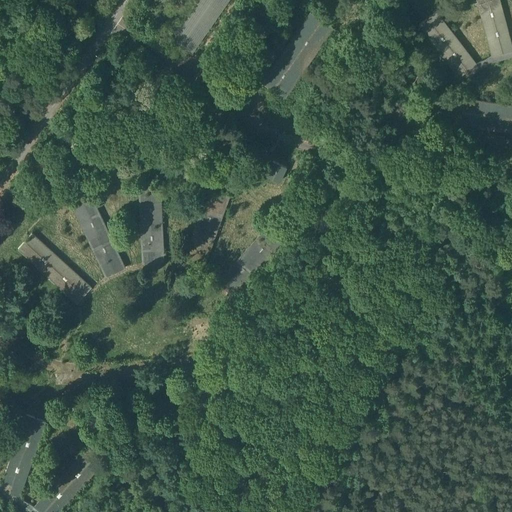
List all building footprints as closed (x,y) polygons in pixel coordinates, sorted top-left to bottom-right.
[(197,0),(169,40),(190,55),(227,0),(197,0)] [(511,50),(511,48),(499,0),(477,0),(492,56),(511,50)] [(311,12),(262,82),(285,98),(333,28),(311,12)] [(475,64),(435,12),(419,25),(459,77),(465,72),(475,64)] [(511,50),(492,56),(491,56),(475,64),(465,72),(469,77),(480,69),(494,62),(511,57),(511,80),(509,105),(511,105),(511,50)] [(511,105),(509,105),(464,99),(461,125),(511,131),(511,105)] [(404,104),(390,102),(388,115),(402,117),(404,104)] [(287,167),(274,161),(270,168),(265,165),(261,173),(280,181),(287,167)] [(160,182),(139,183),(143,264),(164,263),(160,182)] [(209,190),(182,265),(201,272),(229,197),(209,190)] [(124,268),(91,195),(72,204),(106,277),(124,268)] [(271,223),(218,282),(233,296),(287,237),(271,223)] [(91,288),(32,234),(18,249),(77,303),(91,288)] [(261,322),(247,323),(248,336),(262,336),(261,322)] [(26,415),(0,486),(0,490),(18,497),(45,422),(26,415)] [(57,511),(104,461),(89,448),(35,506),(41,511),(57,511)] [(0,496),(2,497),(2,511),(8,511),(8,499),(16,502),(31,511),(41,511),(35,506),(18,497),(0,490),(0,496)]
